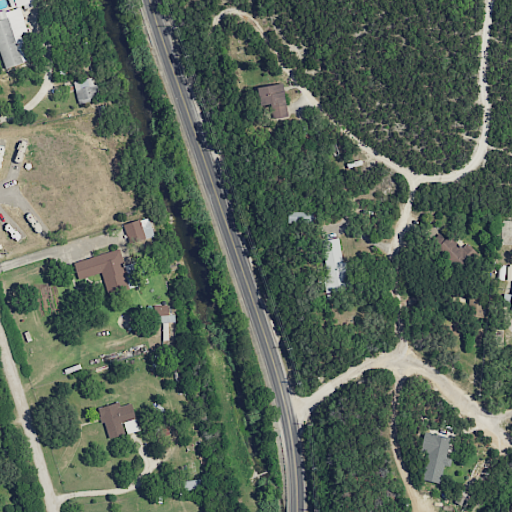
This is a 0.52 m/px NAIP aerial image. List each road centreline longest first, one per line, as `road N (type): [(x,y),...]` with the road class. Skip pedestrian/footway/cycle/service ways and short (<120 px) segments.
road 1 (tertiary): [(149,0),(270,352),(288,415),(298,511)]
road 2 (residential): [(288,415),(369,365),(401,357),(421,363),(511,442)]
road 3 (residential): [(0,338),(53,511)]
